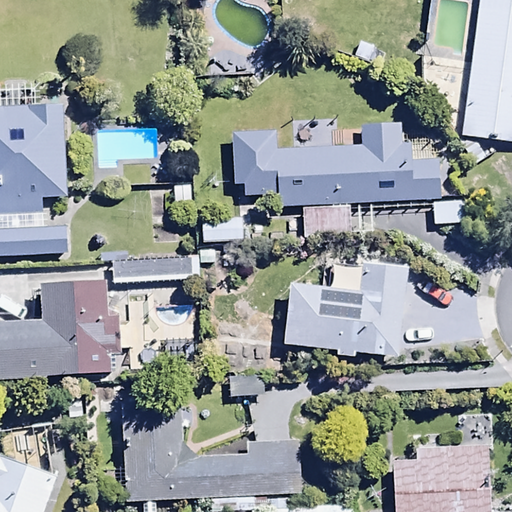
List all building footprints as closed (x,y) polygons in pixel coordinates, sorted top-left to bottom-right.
[(511,0),(481,0),(463,145),(511,150),(511,0)] [(63,91),(0,93),(0,263),(66,261),(64,220),(43,221),(43,207),(67,207),(63,91)] [(364,153),(276,157),(275,140),(234,141),(236,194),(246,193),(247,205),(281,204),(281,216),(303,215),(304,245),(349,243),(347,211),(441,207),(440,168),(409,169),(408,152),(400,152),(400,133),(363,135),(364,153)] [(470,208),(434,208),(434,231),(470,230),(470,208)] [(242,225),(202,227),(203,250),(243,248),(242,225)] [(113,290),(194,289),(193,267),(112,268),(113,290)] [(293,291),(289,350),(322,352),(321,366),(413,371),(419,272),(368,269),(367,296),(293,291)] [(107,293),(44,294),(44,330),(0,331),(0,385),(111,383),(110,360),(124,360),(123,327),(108,328),(107,293)] [(245,327),(243,344),(279,349),(281,333),(245,327)] [(122,409),(127,508),(306,498),(304,446),(248,448),(248,464),(184,466),(181,407),(122,409)] [(0,466),(0,511),(48,511),(58,487),(0,466)]
